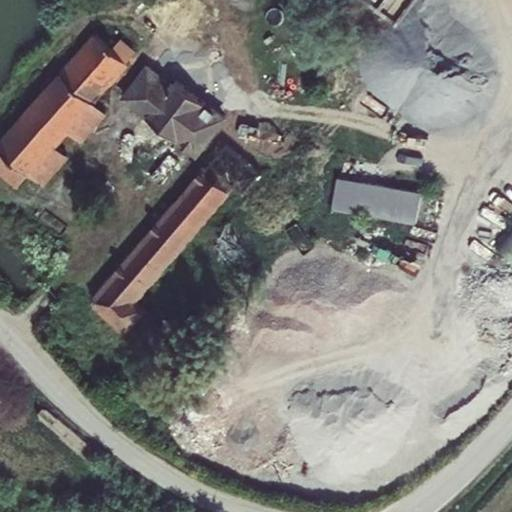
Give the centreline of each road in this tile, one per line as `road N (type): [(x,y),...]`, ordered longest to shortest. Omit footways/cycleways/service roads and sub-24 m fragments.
road 1 (unclassified): [(0,322),(202,506),(228,511)]
road 2 (unclassified): [(511,419),(406,511)]
